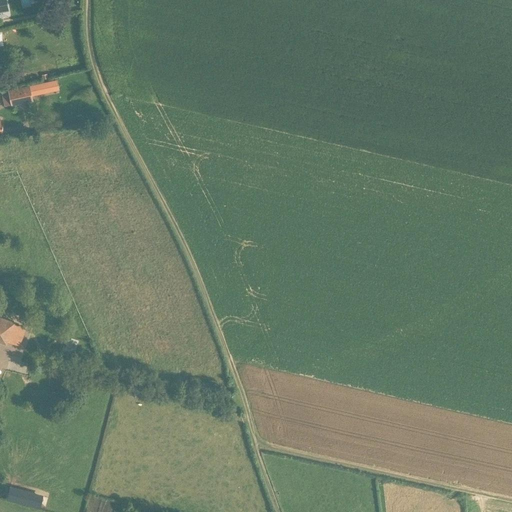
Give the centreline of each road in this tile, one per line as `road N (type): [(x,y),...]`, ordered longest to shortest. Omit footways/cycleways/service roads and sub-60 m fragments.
road 1 (track): [(253,443),(196,266),(97,86),(85,0)]
road 2 (track): [(511,501),(253,443)]
